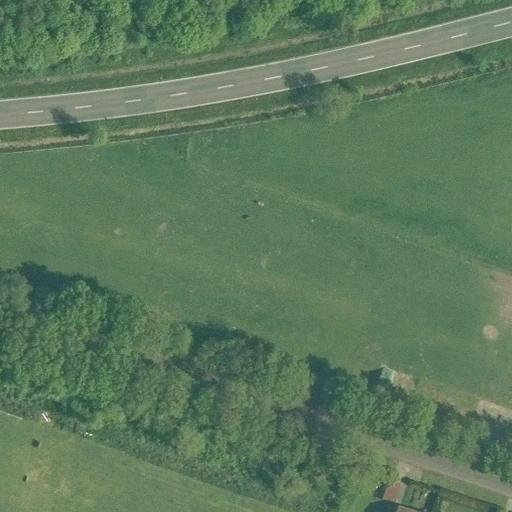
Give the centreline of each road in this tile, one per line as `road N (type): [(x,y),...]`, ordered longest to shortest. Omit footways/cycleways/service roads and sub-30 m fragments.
road 1 (unclassified): [(511,483),(0,316)]
road 2 (secondary): [(511,26),(201,94),(0,116)]
